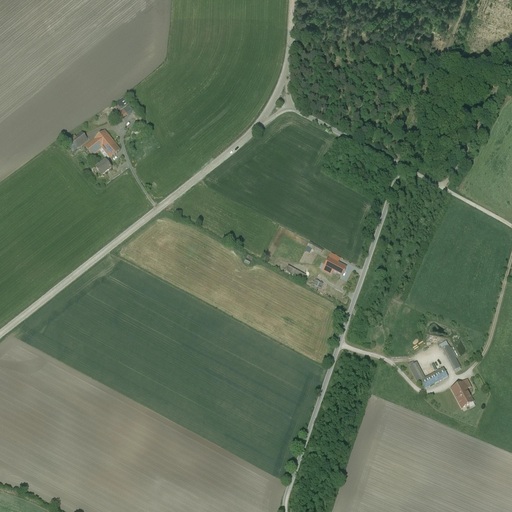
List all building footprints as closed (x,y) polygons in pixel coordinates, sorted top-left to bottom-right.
[(129,106),(124,109),(127,115),(133,111),(129,106)] [(124,109),(112,118),(115,123),(127,115),(124,109)] [(140,128),(132,132),(135,137),(142,132),(140,128)] [(81,131),(66,143),(73,152),(88,140),(81,131)] [(120,150),(105,131),(95,139),(102,148),(110,158),(120,150)] [(95,139),(85,147),(93,156),(102,148),(95,139)] [(106,161),(96,169),(102,176),(111,168),(106,161)] [(324,250),(311,243),(308,248),(321,255),(324,250)] [(346,268),(337,263),(338,262),(330,258),(328,263),(335,267),(333,271),(341,276),(346,268)] [(335,267),(328,263),(327,263),(323,270),(328,273),(330,270),(333,271),(335,267)] [(288,266),(285,272),(304,282),(307,276),(288,266)] [(315,280),(312,286),(319,288),(321,283),(315,280)] [(460,368),(448,346),(442,349),(442,350),(442,349),(454,371),(460,368)] [(416,363),(409,367),(418,383),(421,381),(425,379),(416,363)] [(425,379),(421,381),(425,389),(448,377),(443,369),(425,379)] [(462,383),(451,388),(462,408),(473,403),(462,383)]
